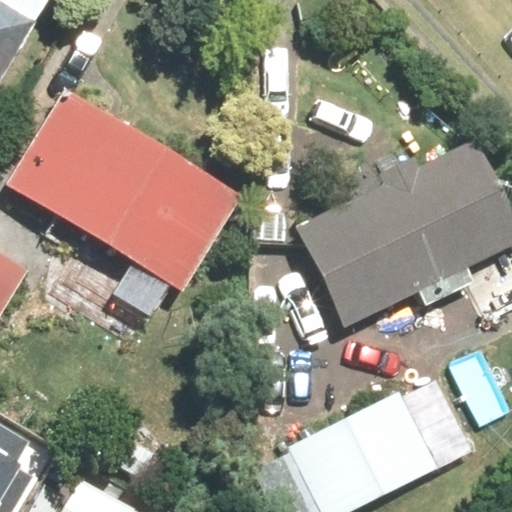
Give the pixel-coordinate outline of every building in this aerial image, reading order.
[(0,65),(24,27),(0,12),(0,65)] [(227,203),(52,98),(0,184),(0,197),(170,299),(227,203)] [(286,229),(334,331),(511,247),(463,145),(286,229)] [(0,346),(39,279),(0,256),(0,346)] [(405,388),(284,453),(316,511),(373,511),(450,471),(405,388)] [(0,499),(31,447),(0,428),(0,499)] [(140,511),(87,482),(69,511),(140,511)]
